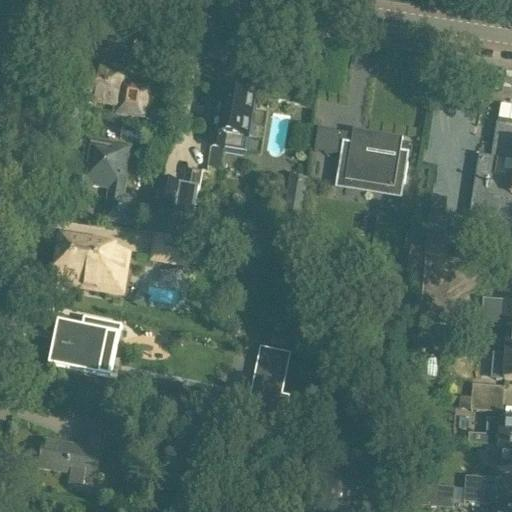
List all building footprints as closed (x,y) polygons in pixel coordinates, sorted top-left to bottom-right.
[(160,60),(155,86),(168,89),(173,62),(160,60)] [(88,71),(83,101),(93,103),(96,105),(100,106),(104,106),(107,105),(117,107),(116,114),(144,119),(148,91),(121,87),(122,76),(88,71)] [(216,119),(208,168),(221,170),(225,150),(245,153),(254,99),(250,99),(249,96),(243,95),(240,97),(222,94),(218,120),(216,119)] [(152,110),(150,123),(164,125),(166,112),(152,110)] [(480,157),(470,219),(494,223),(494,226),(511,229),(511,130),(497,128),(492,158),(480,157)] [(368,140),(344,137),(341,159),(342,159),(339,182),(403,192),(408,159),(410,159),(412,147),(396,144),(396,141),(369,137),(368,140)] [(88,142),(81,185),(111,190),(105,222),(131,226),(135,201),(123,198),(132,149),(88,142)] [(145,151),(139,162),(152,169),(158,159),(145,151)] [(290,178),(284,215),(302,218),(308,181),(290,178)] [(158,183),(149,234),(191,241),(200,190),(158,183)] [(429,219),(427,258),(449,259),(452,220),(429,219)] [(414,236),(408,271),(421,273),(424,238),(414,236)] [(157,240),(152,264),(190,271),(194,247),(157,240)] [(62,242),(56,273),(63,274),(60,288),(108,297),(111,277),(127,279),(131,258),(115,256),(115,252),(62,242)] [(481,329),(481,330),(508,332),(506,357),(511,357),(511,302),(502,302),(502,304),(483,302),(483,303),(487,304),(485,329),(481,329)] [(56,352),(53,368),(90,376),(98,378),(103,353),(113,355),(119,331),(122,331),(122,329),(84,321),(81,334),(60,329),(56,352)] [(278,332),(275,347),(289,350),(292,335),(278,332)] [(262,350),(260,350),(260,353),(262,353),(258,370),(284,375),(286,376),(291,356),(262,350)] [(497,356),(495,382),(504,383),(511,383),(511,357),(506,357),(497,356)] [(287,435),(290,399),(282,397),(285,382),(283,381),(282,383),(257,378),(247,424),(245,424),(245,427),(287,435)] [(473,388),(472,400),(504,402),(505,390),(473,388)] [(461,399),(460,412),(503,415),(504,402),(472,400),(461,399)] [(469,436),(469,446),(486,447),(499,448),(511,449),(511,422),(488,421),(486,438),(469,436)] [(45,443),(41,472),(98,481),(102,453),(100,452),(102,443),(109,445),(111,429),(86,425),(84,439),(86,439),(84,450),(45,443)] [(511,449),(499,448),(497,474),(511,475),(511,449)] [(301,473),(299,506),(303,511),(381,511),(382,511),(384,478),(362,454),(326,452),(301,473)] [(466,479),(465,492),(497,494),(498,482),(466,479)] [(412,487),(410,508),(453,511),(454,503),(455,491),(412,487)] [(465,492),(465,504),(496,506),(497,494),(465,492)]
